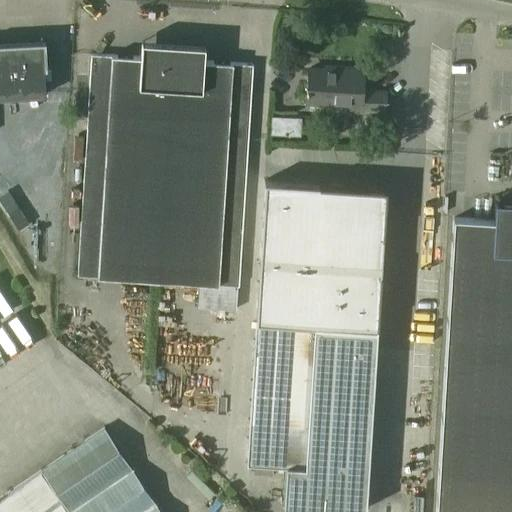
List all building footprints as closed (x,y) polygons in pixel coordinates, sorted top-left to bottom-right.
[(0,96),(46,94),(43,41),(0,43),(0,96)] [(254,65),(140,58),(92,55),(77,275),(240,286),(254,65)] [(384,114),(385,91),(362,90),(363,70),(335,68),(334,72),(308,71),(306,103),(349,105),(348,113),(384,114)] [(302,135),(302,116),(272,115),(271,134),(302,135)] [(265,181),(247,462),(286,464),(283,505),(304,506),(365,510),(384,208),(365,187),(265,180),(265,181)] [(511,511),(511,202),(492,202),(491,221),(451,219),(432,511),(511,511)] [(0,349),(33,330),(0,275),(0,349)] [(80,330),(81,311),(62,311),(61,330),(80,330)] [(161,511),(104,427),(0,498),(0,511),(161,511)]
